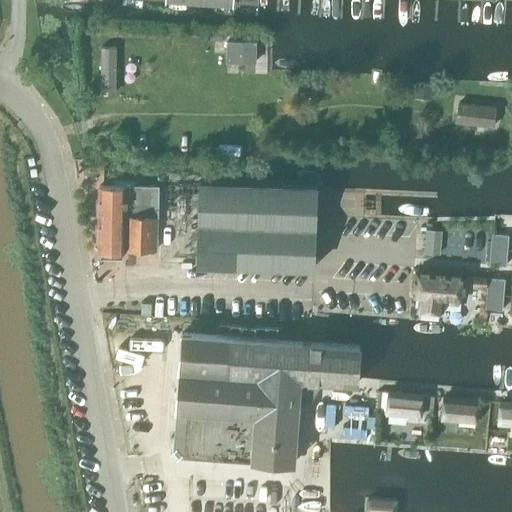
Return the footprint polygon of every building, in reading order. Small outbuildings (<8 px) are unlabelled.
[(209,26),(209,40),(222,41),(223,27),(209,26)] [(230,39),(228,62),(256,64),(257,41),(230,39)] [(417,82),(416,98),(432,99),(433,83),(417,82)] [(502,107),(468,104),(467,122),(500,125),(502,107)] [(318,188),(201,184),(198,265),(315,269),(318,188)] [(159,188),(100,187),(99,251),(125,252),(125,249),(157,251),(159,188)] [(441,234),(428,233),(426,255),(439,256),(441,234)] [(506,265),(509,235),(493,234),(490,264),(506,265)] [(464,276),(417,271),(414,296),(420,297),(419,309),(441,311),(442,299),(462,301),(464,276)] [(473,286),(485,287),(486,278),(474,277),(473,286)] [(502,312),(505,279),(489,278),(486,311),(502,312)] [(311,344),(182,335),(176,412),(178,412),(175,450),(171,453),(171,454),(177,449),(182,455),(175,459),(176,460),(180,457),(293,465),(298,404),(290,403),(292,381),(308,382),(311,344)] [(422,398),(388,394),(386,416),(420,419),(422,398)] [(478,403),(444,400),(442,422),(476,425),(478,403)] [(511,406),(500,405),(498,427),(511,428),(511,406)] [(367,511),(395,511),(396,500),(368,498),(367,511)]
